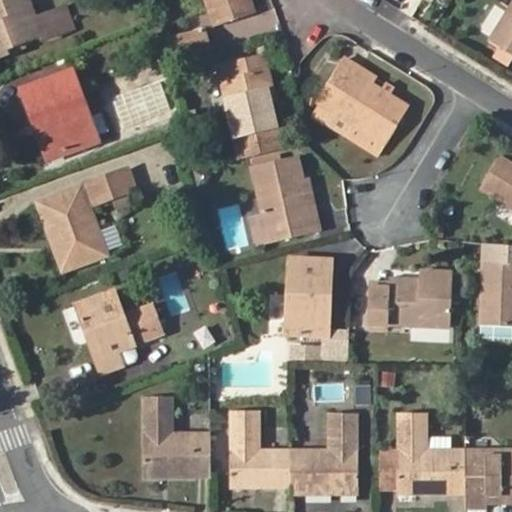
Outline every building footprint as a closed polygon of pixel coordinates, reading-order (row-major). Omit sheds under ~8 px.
[(0,0),(0,52),(8,50),(7,45),(23,39),(40,34),(42,38),(73,27),(67,5),(35,16),(28,0),(0,0)] [(250,0),(212,0),(220,22),(254,10),(250,0)] [(260,8),(256,0),(250,0),(254,10),(260,8)] [(511,12),(496,38),(511,48),(511,12)] [(172,34),(177,56),(185,55),(204,50),(216,48),(212,26),(172,34)] [(24,44),(23,39),(7,45),(8,50),(24,44)] [(208,67),(204,50),(185,55),(188,68),(189,71),(208,67)] [(229,75),(247,156),(287,147),(276,97),(273,89),(279,88),(271,51),(235,60),(238,73),(229,75)] [(351,53),(347,60),(377,80),(382,73),(351,53)] [(185,55),(177,56),(180,69),(188,68),(185,55)] [(377,80),(347,60),(321,101),(334,110),(328,120),(381,153),(413,102),(397,92),(401,86),(391,79),(387,86),(377,80)] [(23,90),(36,124),(42,122),(54,153),(96,138),(71,73),(23,90)] [(42,122),(36,124),(48,155),(54,153),(42,122)] [(489,183),(511,198),(511,156),(507,153),(489,183)] [(297,155),(253,166),(266,212),(269,227),(278,225),(282,239),(321,229),(317,214),(312,215),(303,179),(297,155)] [(39,201),(55,246),(61,245),(69,266),(105,253),(88,206),(135,190),(128,169),(39,201)] [(308,178),(303,179),(312,215),(317,214),(308,178)] [(266,212),(254,215),(261,244),(282,239),(278,225),(269,227),(266,212)] [(106,250),(120,246),(115,227),(101,230),(106,250)] [(511,240),(490,239),(483,336),(511,335),(511,240)] [(61,245),(55,246),(63,268),(69,266),(61,245)] [(327,301),(335,301),(336,274),(330,274),(330,258),(294,256),(292,332),(327,334),(327,301)] [(375,281),(373,320),(393,321),(455,323),(458,271),(426,269),(426,277),(425,285),(395,283),(375,281)] [(395,273),(395,283),(425,285),(426,277),(395,273)] [(123,316),(113,290),(76,305),(89,340),(96,338),(101,355),(102,354),(102,356),(132,345),(162,334),(151,305),(123,316)] [(335,334),(335,301),(327,301),(327,334),(335,334)] [(353,351),(354,328),(339,327),(339,340),(338,351),(353,351)] [(96,338),(89,340),(101,371),(107,369),(102,356),(102,354),(101,355),(96,338)] [(329,339),(303,339),(302,349),(328,350),(329,339)] [(339,340),(329,339),(328,350),(338,351),(339,340)] [(107,369),(108,370),(134,360),(136,356),(132,345),(102,356),(107,369)] [(355,405),(369,405),(369,379),(355,379),(355,405)] [(168,476),(209,475),(209,438),(169,437),(168,397),(141,397),(142,476),(160,475),(160,470),(168,470),(168,476)] [(289,486),(289,454),(256,454),(255,412),(229,412),(230,486),(248,486),(248,482),(254,483),(254,486),(289,486)] [(329,454),(289,454),(289,486),(289,492),(332,492),(332,485),(339,485),(338,491),(357,492),(356,413),(328,413),(329,454)] [(463,492),(463,454),(423,454),(423,413),(396,414),(397,491),(414,491),(414,486),(421,486),(422,491),(463,492)] [(511,450),(463,451),(463,454),(463,492),(463,501),(479,501),(482,501),(482,497),(493,496),(494,501),(511,500),(511,450)]
